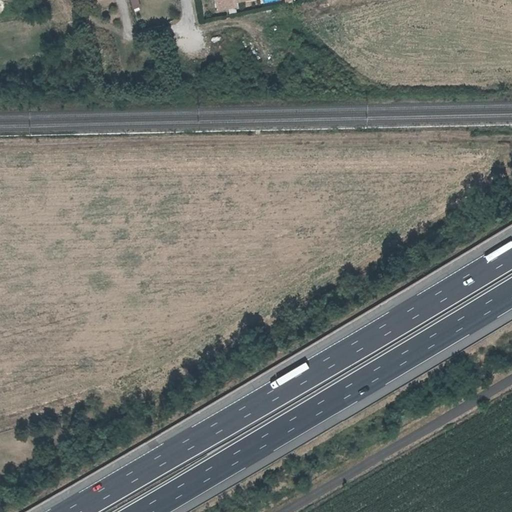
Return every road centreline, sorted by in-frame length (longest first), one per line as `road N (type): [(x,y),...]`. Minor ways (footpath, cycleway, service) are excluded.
road 1 (motorway): [(511,250),(68,511)]
road 2 (track): [(0,147),(483,135)]
road 3 (motorway): [(140,511),(511,289)]
road 4 (residential): [(282,511),(511,379)]
